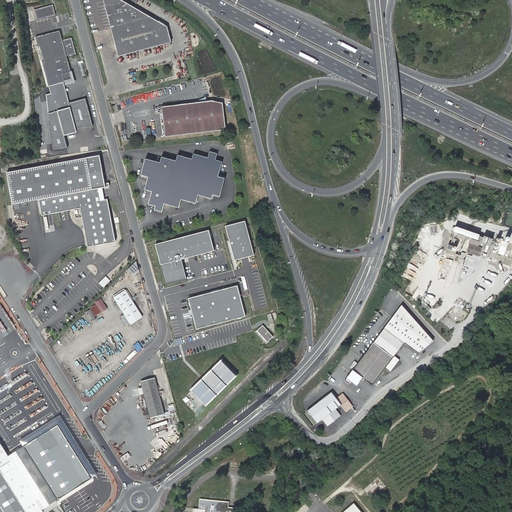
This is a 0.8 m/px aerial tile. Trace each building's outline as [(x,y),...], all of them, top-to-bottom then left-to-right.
[(104,6),(118,56),(170,43),(167,27),(119,0),(105,0),(104,1),(104,2),(104,3),(104,4),(104,5),(104,6)] [(52,5),(34,10),(37,19),(55,15),(52,5)] [(38,47),(39,47),(43,62),(42,63),(48,86),(63,82),(72,80),(66,56),(75,54),(71,38),(62,41),(59,31),(35,37),(38,47)] [(63,82),(48,86),(51,94),(47,95),(53,151),(68,149),(65,137),(77,133),(76,130),(93,127),(85,100),(69,103),(65,87),(63,82)] [(210,101),(160,107),(164,137),(223,130),(220,103),(210,101)] [(150,138),(149,130),(138,133),(139,140),(150,138)] [(142,158),(138,175),(145,177),(142,189),(149,191),(146,204),(154,206),(152,210),(160,212),(162,204),(177,208),(179,199),(194,203),(196,194),(210,198),(211,194),(218,196),(223,177),(216,175),(220,160),(214,159),(215,152),(208,150),(206,156),(191,153),(190,158),(175,154),(173,160),(159,156),(157,162),(142,158)] [(6,174),(12,204),(40,200),(98,188),(104,188),(99,157),(6,174)] [(98,188),(40,200),(43,214),(64,210),(81,207),(89,247),(116,241),(114,231),(108,199),(100,200),(100,196),(98,188)] [(245,221),(226,226),(235,261),(254,255),(245,221)] [(479,236),(460,230),(459,234),(471,238),(478,240),(479,236)] [(209,231),(156,245),(167,285),(187,279),(181,260),(215,252),(209,231)] [(503,239),(497,237),(492,252),(498,254),(503,239)] [(471,238),(469,245),(478,247),(480,241),(478,240),(471,238)] [(478,247),(469,245),(467,252),(479,256),(481,249),(478,247)] [(138,269),(136,261),(126,271),(131,276),(138,269)] [(139,272),(138,269),(131,276),(133,278),(139,272)] [(105,287),(111,279),(106,276),(100,283),(105,287)] [(238,286),(188,299),(197,331),(246,317),(238,286)] [(113,298),(131,325),(143,317),(125,290),(113,298)] [(90,308),(95,316),(107,309),(101,299),(95,303),(96,305),(90,308)] [(401,307),(373,343),(369,348),(353,370),(352,370),(346,378),(345,380),(345,382),(348,384),(349,384),(350,382),(356,386),(362,379),(372,386),(380,374),(382,372),(385,368),(390,372),(399,360),(394,356),(404,344),(417,355),(432,342),(401,307)] [(90,322),(96,319),(90,310),(85,313),(90,322)] [(273,338),(262,327),(255,333),(266,345),(273,338)] [(223,359),(190,390),(206,407),(239,375),(223,359)] [(3,362),(0,363),(0,376),(1,378),(9,372),(3,362)] [(143,393),(148,410),(144,410),(145,413),(146,413),(146,415),(149,414),(150,418),(164,414),(155,378),(141,381),(142,387),(143,393)] [(331,393),(307,411),(317,424),(322,420),(327,426),(340,416),(335,410),(341,406),(346,412),(352,407),(341,394),(336,399),(331,393)] [(24,446),(8,456),(41,510),(57,500),(91,479),(58,426),(24,446)] [(0,444),(0,511),(42,511),(41,510),(11,461),(8,456),(0,444)] [(199,506),(196,506),(195,511),(232,511),(233,508),(227,507),(218,506),(219,501),(218,501),(214,501),(200,499),(199,506)]
